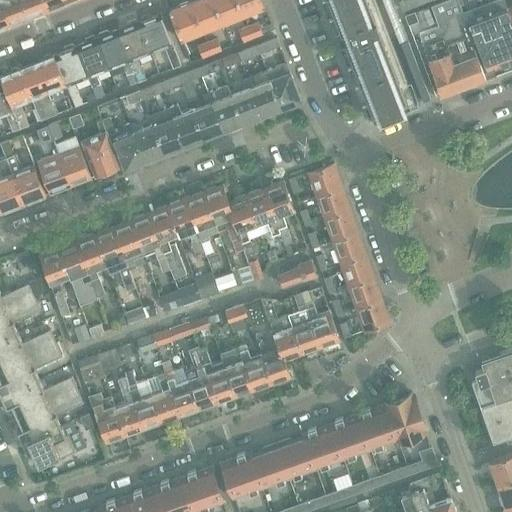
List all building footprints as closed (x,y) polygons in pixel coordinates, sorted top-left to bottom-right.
[(0,0),(0,4),(9,27),(11,26),(10,25),(27,18),(19,0),(0,0)] [(19,0),(27,18),(45,11),(40,0),(19,0)] [(40,0),(45,11),(64,3),(62,0),(40,0)] [(180,39),(201,30),(190,0),(168,9),(180,39)] [(212,0),(189,0),(190,0),(201,30),(222,22),(212,0)] [(235,0),(212,0),(222,22),(241,14),(235,0)] [(260,0),(235,0),(241,14),(263,6),(260,0)] [(327,0),(341,34),(343,34),(346,43),(345,43),(374,120),(409,106),(379,30),(376,21),(367,0),(327,0)] [(403,10),(418,4),(416,0),(400,0),(403,10)] [(440,94),(485,78),(456,0),(443,0),(431,5),(438,25),(419,32),(440,94)] [(501,0),(456,0),(485,78),(482,69),(511,58),(511,6),(505,9),(504,4),(501,0)] [(0,28),(7,26),(7,27),(9,27),(0,4),(0,28)] [(434,22),(429,8),(417,13),(422,26),(434,22)] [(414,11),(405,15),(408,24),(418,21),(414,11)] [(140,20),(139,21),(152,53),(165,47),(174,68),(182,65),(161,12),(151,16),(148,13),(140,17),(140,20)] [(125,26),(118,29),(139,82),(146,78),(138,58),(152,53),(139,21),(137,21),(134,19),(126,22),(125,26)] [(256,23),(246,27),(250,37),(260,33),(256,23)] [(241,41),(250,37),(246,27),(237,31),(241,41)] [(97,34),(97,37),(110,69),(122,64),(126,74),(125,74),(130,85),(139,82),(118,29),(108,33),(105,30),(97,34)] [(83,43),(75,46),(88,78),(93,92),(96,98),(104,95),(96,75),(110,69),(97,37),(95,38),(92,36),(83,39),(83,43)] [(216,38),(206,41),(210,53),(220,49),(216,38)] [(271,38),(256,44),(259,53),(275,47),(271,38)] [(400,43),(404,53),(412,50),(408,40),(400,43)] [(196,45),(200,57),(210,53),(206,41),(196,45)] [(62,51),(54,54),(65,83),(75,106),(83,103),(75,83),(88,78),(75,46),(74,46),(71,44),(62,47),(62,51)] [(256,44),(236,51),(240,61),(259,53),(256,44)] [(404,53),(408,62),(415,59),(412,50),(404,53)] [(220,68),(240,61),(236,51),(217,59),(220,68)] [(42,59),(34,62),(47,91),(65,83),(54,54),(51,55),(49,53),(43,55),(42,59)] [(201,76),(220,68),(217,59),(197,66),(201,76)] [(408,62),(411,72),(419,69),(415,59),(408,62)] [(32,100),(35,109),(36,111),(37,110),(41,120),(56,114),(47,91),(34,62),(20,68),(32,100)] [(285,63),(266,70),(280,108),(296,102),(299,97),(285,63)] [(181,83),(201,76),(197,66),(177,74),(181,83)] [(9,72),(0,75),(0,79),(19,128),(28,125),(22,111),(19,113),(16,106),(32,100),(20,68),(18,69),(15,67),(9,69),(9,72)] [(411,72),(415,82),(423,79),(419,69),(411,72)] [(266,70),(246,78),(261,115),(280,108),(266,70)] [(163,90),(181,83),(177,74),(160,81),(163,90)] [(243,89),(230,93),(230,94),(241,123),(261,115),(246,78),(240,80),(243,89)] [(0,113),(4,112),(12,131),(19,128),(0,79),(0,113)] [(415,82),(419,92),(426,88),(423,79),(415,82)] [(155,83),(138,89),(142,98),(158,92),(155,83)] [(227,85),(207,93),(222,130),(241,123),(230,94),(230,93),(227,85)] [(419,92),(422,101),(430,98),(426,88),(419,92)] [(128,104),(142,98),(138,89),(124,94),(128,104)] [(93,92),(86,95),(88,101),(96,98),(93,92)] [(206,103),(191,109),(202,138),(222,130),(207,93),(203,94),(206,103)] [(174,106),(168,108),(182,145),(202,138),(191,109),(177,114),(174,106)] [(156,123),(152,124),(163,153),(182,145),(168,108),(152,114),(156,123)] [(79,112),(67,116),(72,128),(83,123),(79,112)] [(55,121),(46,125),(52,139),(61,136),(55,121)] [(118,166),(110,143),(107,135),(101,121),(96,123),(100,133),(80,140),(94,176),(96,175),(97,176),(103,175),(108,171),(108,170),(118,166)] [(126,128),(107,135),(110,143),(113,142),(122,165),(127,167),(143,160),(132,132),(137,130),(134,121),(125,125),(126,128)] [(152,124),(137,130),(132,132),(143,160),(163,153),(152,124)] [(46,125),(37,128),(42,143),(47,141),(52,139),(46,125)] [(53,143),(57,153),(68,182),(76,179),(80,181),(90,177),(74,135),(53,143)] [(9,140),(0,143),(0,144),(4,156),(14,152),(9,140)] [(14,152),(4,156),(23,203),(31,200),(34,201),(41,199),(42,195),(45,194),(33,164),(22,168),(15,152),(14,152)] [(62,185),(68,182),(57,153),(36,161),(48,193),(60,189),(62,185)] [(13,207),(23,203),(4,156),(0,157),(0,175),(0,176),(0,211),(3,211),(6,212),(12,210),(13,207)] [(307,172),(315,195),(340,186),(332,163),(307,172)] [(293,194),(299,192),(294,176),(288,178),(293,194)] [(282,181),(264,188),(284,245),(292,242),(283,217),(294,212),(282,181)] [(221,185),(203,192),(214,223),(216,230),(228,226),(234,244),(241,241),(227,202),(228,202),(221,185)] [(315,195),(323,217),(348,208),(340,186),(315,195)] [(264,188),(246,195),(259,234),(270,230),(276,248),(284,245),(264,188)] [(203,192),(185,199),(205,255),(214,251),(205,227),(214,223),(203,192)] [(249,237),(259,234),(246,195),(228,202),(227,202),(241,241),(248,264),(253,279),(264,275),(249,237)] [(185,199),(167,206),(178,237),(189,233),(198,258),(205,255),(185,199)] [(167,206),(148,213),(168,269),(178,265),(169,240),(178,237),(167,206)] [(300,211),(306,227),(313,224),(307,208),(300,211)] [(323,217),(331,240),(356,231),(348,208),(323,217)] [(148,213),(130,220),(143,255),(154,251),(162,271),(168,269),(148,213)] [(130,220),(112,227),(128,271),(137,267),(134,259),(143,255),(130,220)] [(112,227),(94,234),(105,265),(105,266),(106,265),(107,269),(117,266),(126,290),(135,286),(133,283),(132,283),(128,271),(112,227)] [(308,234),(313,249),(321,246),(315,231),(308,234)] [(331,240),(339,262),(364,253),(356,231),(331,240)] [(105,266),(105,265),(94,234),(76,241),(96,296),(105,293),(96,269),(105,266)] [(76,241),(58,248),(69,279),(72,287),(83,282),(89,299),(96,296),(76,241)] [(265,250),(270,262),(278,258),(274,247),(265,250)] [(59,283),(69,279),(58,248),(39,255),(60,310),(69,307),(59,283)] [(316,256),(322,271),(329,269),(323,253),(316,256)] [(339,262),(347,284),(372,275),(364,253),(339,262)] [(305,279),(317,275),(311,259),(299,263),(300,266),(279,273),(282,284),(304,276),(305,279)] [(248,264),(232,270),(232,271),(237,284),(253,279),(248,264)] [(232,271),(214,277),(215,279),(219,290),(237,284),(232,271)] [(347,284),(355,307),(380,298),(372,275),(347,284)] [(0,310),(34,295),(46,290),(39,276),(1,294),(0,292),(0,310)] [(324,278),(330,293),(337,291),(331,276),(324,278)] [(201,283),(205,294),(219,290),(215,279),(201,283)] [(184,289),(188,301),(200,296),(196,285),(184,289)] [(159,295),(164,309),(183,303),(178,289),(159,295)] [(309,289),(301,292),(320,345),(339,338),(328,309),(318,312),(315,303),(314,304),(309,289)] [(302,351),(320,345),(301,292),(293,295),(298,309),(287,313),(291,324),(302,351)] [(0,338),(17,331),(13,321),(40,308),(34,295),(0,310),(0,338)] [(159,295),(143,301),(149,315),(149,316),(164,311),(164,309),(159,295)] [(242,303),(246,313),(248,317),(260,352),(271,382),(290,375),(284,358),(283,358),(274,331),(274,330),(262,296),(242,303)] [(332,300),(338,315),(344,313),(339,298),(332,300)] [(363,329),(388,321),(380,298),(355,307),(363,329)] [(248,317),(246,313),(242,303),(224,309),(228,320),(229,324),(248,317)] [(141,305),(124,311),(128,322),(128,323),(145,317),(145,316),(141,305)] [(124,311),(114,315),(118,326),(128,322),(124,311)] [(216,313),(207,316),(209,323),(219,320),(216,313)] [(207,315),(188,322),(192,332),(210,325),(209,323),(207,316),(207,315)] [(77,340),(89,336),(84,322),(72,326),(77,340)] [(188,322),(170,328),(173,338),(192,332),(188,322)] [(351,334),(347,322),(341,324),(345,336),(351,334)] [(101,323),(89,327),(91,335),(104,331),(101,323)] [(291,324),(274,330),(274,331),(283,358),(284,358),(302,351),(291,324)] [(0,366),(55,341),(49,328),(22,341),(17,331),(0,338),(0,366)] [(166,330),(151,335),(155,346),(170,341),(166,330)] [(241,331),(233,334),(253,389),(271,382),(260,352),(250,356),(241,331)] [(230,349),(219,353),(234,395),(253,389),(233,334),(225,336),(230,349)] [(141,351),(155,346),(151,335),(137,340),(141,351)] [(0,381),(0,392),(1,395),(39,377),(34,367),(62,355),(55,341),(0,366),(0,380),(0,381)] [(204,344),(196,346),(216,401),(234,395),(219,353),(216,343),(206,347),(204,344)] [(194,365),(183,368),(198,408),(216,401),(196,346),(189,349),(194,365)] [(111,349),(100,353),(103,362),(114,358),(111,349)] [(96,354),(78,361),(82,372),(100,365),(96,354)] [(511,355),(484,365),(488,376),(473,382),(494,443),(511,436),(511,355)] [(156,374),(146,378),(161,421),(179,414),(164,372),(162,367),(160,360),(152,362),(156,374)] [(162,367),(164,372),(179,414),(198,408),(183,368),(183,366),(173,370),(171,364),(162,367)] [(132,369),(123,373),(143,427),(161,421),(146,378),(136,382),(132,369)] [(124,401),(114,404),(125,434),(143,427),(123,373),(115,375),(124,401)] [(11,404),(16,416),(77,388),(71,375),(44,387),(39,377),(1,395),(6,406),(11,404)] [(106,441),(125,434),(114,404),(104,408),(95,383),(86,386),(106,441)] [(17,430),(22,441),(60,424),(56,414),(83,401),(77,388),(16,416),(22,428),(17,430)] [(412,391),(384,401),(397,436),(425,426),(426,426),(414,393),(413,393),(412,391)] [(384,403),(357,413),(369,446),(393,438),(397,436),(384,401),(383,402),(384,403)] [(85,428),(94,424),(89,411),(79,415),(85,428)] [(357,413),(330,422),(342,456),(362,449),(369,446),(357,413)] [(330,422),(303,432),(315,465),(330,460),(342,456),(330,422)] [(65,434),(60,424),(22,441),(28,453),(32,450),(38,463),(58,454),(59,457),(75,450),(67,433),(65,434)] [(290,437),(276,442),(288,475),(299,471),(315,465),(303,432),(304,436),(291,440),(290,437)] [(250,451),(249,451),(261,485),(278,479),(288,475),(276,442),(263,446),(264,450),(251,454),(250,451)] [(249,451),(221,461),(233,494),(235,494),(256,486),(261,485),(249,451)] [(511,452),(491,460),(499,484),(511,479),(511,452)] [(435,456),(423,460),(404,467),(406,474),(438,463),(435,456)] [(211,465),(182,475),(194,509),(221,499),(223,498),(211,465)] [(404,467),(372,478),(375,485),(406,474),(404,467)] [(406,488),(408,492),(410,491),(417,511),(454,511),(441,473),(409,484),(410,487),(406,488)] [(182,475),(156,485),(165,511),(184,511),(194,509),(182,475)] [(352,493),(371,487),(375,485),(372,478),(350,486),(352,493)] [(511,479),(499,484),(507,507),(511,505),(511,479)] [(165,511),(156,485),(129,494),(135,511),(165,511)] [(336,489),(323,494),(326,502),(339,498),(336,489)] [(406,511),(403,511),(417,511),(410,491),(408,492),(400,495),(406,511)] [(135,511),(129,494),(103,503),(106,511),(135,511)] [(316,506),(326,502),(323,494),(313,497),(316,506)] [(302,502),(288,507),(289,511),(299,511),(305,510),(302,502)] [(89,511),(88,509),(78,511),(106,511),(103,503),(101,504),(102,507),(89,511)] [(368,503),(357,506),(358,511),(372,511),(371,506),(369,507),(368,503)]
